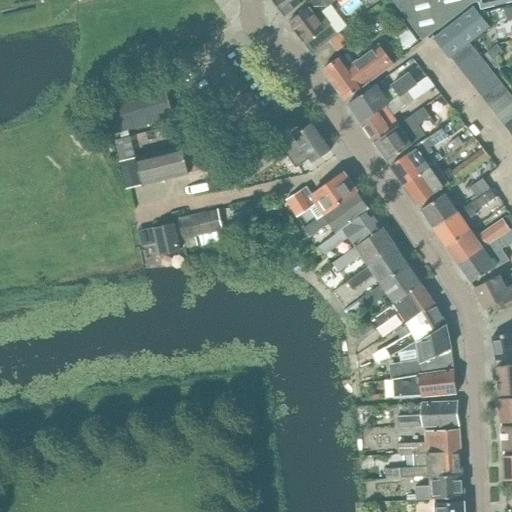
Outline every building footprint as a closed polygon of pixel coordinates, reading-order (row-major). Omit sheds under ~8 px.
[(272,0),(284,16),(300,4),(304,0),(272,0)] [(311,53),(328,42),(337,35),(347,26),(330,4),(326,0),(310,0),(305,4),(308,7),(288,22),(311,53)] [(481,10),(511,2),(511,0),(392,0),(424,41),(472,3),(479,2),(481,10)] [(452,60),(471,45),(470,43),(488,28),(473,9),(435,38),(452,60)] [(401,51),(418,39),(406,24),(390,36),(401,51)] [(341,56),(339,58),(323,69),(334,84),(345,99),(361,88),(377,75),(393,64),(393,63),(379,43),(362,55),(348,66),(341,56)] [(491,62),(504,52),(497,44),(485,55),(491,62)] [(461,71),(480,56),(471,45),(452,60),(461,71)] [(468,79),(487,65),(480,56),(461,71),(468,79)] [(475,89),(494,74),(487,65),(468,79),(475,89)] [(417,84),(410,73),(392,86),(393,87),(383,94),(377,84),(368,90),(348,104),(361,122),(407,90),(417,84)] [(483,99),(501,84),(494,74),(475,89),(483,99)] [(156,88),(154,80),(137,84),(139,92),(103,102),(113,134),(174,117),(165,85),(156,88)] [(489,107),(509,93),(501,84),(483,99),(489,107)] [(450,109),(460,100),(450,88),(439,97),(450,109)] [(374,141),(398,124),(392,115),(402,108),(414,100),(407,90),(361,122),(374,141)] [(497,117),(511,105),(511,97),(509,93),(489,107),(497,117)] [(504,126),(511,119),(511,105),(497,117),(504,126)] [(387,161),(404,150),(425,134),(417,123),(429,115),(423,107),(398,124),(374,141),(387,161)] [(312,163),(331,150),(311,123),(280,145),(296,168),(309,159),(312,163)] [(404,185),(430,167),(422,156),(432,149),(430,147),(447,135),(441,126),(415,145),(417,148),(391,166),(404,185)] [(140,156),(136,157),(142,185),(189,173),(182,145),(140,156)] [(452,185),(490,157),(481,146),(450,169),(449,168),(442,173),(436,163),(430,167),(404,185),(418,205),(449,183),(452,185)] [(250,175),(246,169),(237,176),(243,184),(249,181),(250,175)] [(309,208),(317,219),(357,190),(344,172),(308,197),(303,189),(287,200),(297,216),(309,208)] [(477,198),(490,189),(484,179),(470,187),(477,198)] [(446,246),(470,230),(465,222),(476,214),(475,212),(496,197),(490,189),(477,198),(458,212),(434,228),(446,246)] [(336,232),(370,208),(357,190),(317,219),(305,227),(310,236),(330,222),(336,232)] [(434,228),(458,212),(445,193),(438,198),(421,209),(434,228)] [(356,246),(382,226),(370,208),(336,232),(337,233),(318,247),(324,254),(348,236),(356,246)] [(218,210),(178,219),(185,248),(198,245),(195,236),(199,235),(202,247),(219,243),(217,231),(223,230),(218,210)] [(511,216),(510,214),(503,219),(503,218),(480,234),(482,238),(478,241),(470,230),(446,246),(459,265),(498,238),(511,228),(511,216)] [(160,253),(181,249),(179,242),(174,222),(154,227),(160,253)] [(369,266),(395,246),(382,226),(356,246),(333,262),(340,270),(362,254),(369,266)] [(471,283),(488,271),(495,266),(508,259),(502,249),(505,247),(498,238),(459,265),(471,283)] [(381,285),(409,265),(395,246),(369,266),(349,281),(354,290),(374,275),(381,285)] [(395,303),(421,283),(409,265),(381,285),(360,300),(365,308),(387,292),(395,303)] [(511,283),(507,286),(500,274),(474,288),(485,309),(492,306),(495,312),(506,306),(507,307),(511,304),(511,283)] [(395,303),(371,320),(378,329),(400,312),(408,322),(435,303),(435,302),(421,283),(395,303)] [(389,359),(417,342),(446,324),(446,322),(435,303),(408,322),(412,331),(386,348),(389,359)] [(394,379),(420,374),(455,369),(453,354),(446,324),(417,342),(420,361),(391,366),(394,379)] [(511,333),(492,337),(496,359),(511,356),(511,333)] [(511,365),(497,367),(499,395),(511,393),(511,365)] [(455,369),(420,374),(394,379),(396,398),(437,395),(457,393),(455,369)] [(501,423),(511,421),(511,397),(500,399),(501,423)] [(399,428),(440,425),(459,424),(458,401),(424,403),(425,417),(398,419),(399,428)] [(503,450),(511,449),(511,426),(502,427),(503,450)] [(400,454),(413,454),(429,453),(461,451),(460,428),(426,430),(427,442),(400,444),(400,454)] [(387,478),(402,477),(430,475),(463,473),(461,451),(429,453),(413,454),(414,466),(386,467),(387,478)] [(511,454),(503,455),(504,480),(511,479),(511,454)] [(417,499),(444,498),(464,497),(463,473),(430,475),(430,487),(417,487),(417,499)] [(464,511),(464,501),(444,502),(435,502),(435,504),(432,505),(432,511),(464,511)]
